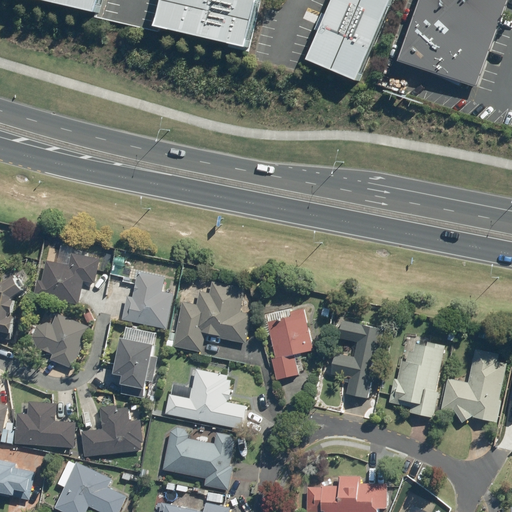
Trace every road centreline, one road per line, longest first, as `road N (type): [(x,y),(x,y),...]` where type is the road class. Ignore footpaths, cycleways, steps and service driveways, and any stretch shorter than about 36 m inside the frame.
road 1 (primary): [(0,108),(184,157),(511,222)]
road 2 (primary): [(511,253),(0,145)]
road 3 (residential): [(469,481),(422,452),(337,426)]
